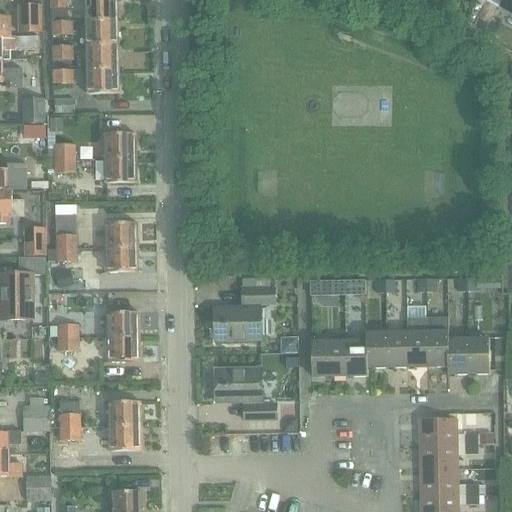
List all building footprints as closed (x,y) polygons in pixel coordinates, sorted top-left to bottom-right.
[(67,0),(50,0),(51,11),(67,10),(67,0)] [(85,0),(86,23),(118,22),(117,0),(85,0)] [(511,0),(505,0),(501,8),(511,14),(511,0)] [(18,34),(41,35),(42,9),(19,9),(18,34)] [(67,10),(51,11),(51,23),(68,23),(67,10)] [(0,61),(2,62),(10,62),(10,52),(38,51),(38,38),(12,38),(11,19),(0,19),(0,61)] [(118,47),(118,22),(86,23),(87,47),(118,47)] [(51,23),(51,37),(73,36),(73,23),(68,23),(51,23)] [(52,48),(53,62),(74,61),(73,47),(52,48)] [(118,71),(118,47),(87,47),(87,72),(118,71)] [(2,70),(2,62),(0,61),(0,82),(10,83),(10,89),(22,89),(22,69),(2,70)] [(52,72),(53,85),(75,84),(74,71),(52,72)] [(119,96),(118,71),(87,72),(88,96),(119,96)] [(43,125),(43,100),(24,100),(24,125),(43,125)] [(55,115),(75,115),(75,101),(55,101),(55,115)] [(0,109),(0,122),(18,122),(18,110),(0,109)] [(62,117),(49,118),(50,131),(63,131),(62,117)] [(23,128),(23,138),(43,137),(43,128),(23,128)] [(105,135),(105,160),(136,160),(135,135),(105,135)] [(54,148),(55,175),(77,174),(76,147),(54,148)] [(136,184),(136,160),(105,160),(105,185),(136,184)] [(9,169),(0,169),(0,192),(6,193),(13,192),(26,192),(26,165),(9,165),(9,169)] [(359,171),(265,170),(265,196),(261,196),(261,208),(265,208),(265,233),(359,233),(359,207),(362,207),(362,196),(359,196),(359,171)] [(6,193),(0,192),(0,225),(9,225),(9,219),(24,219),(24,202),(13,202),(13,192),(6,193)] [(87,207),(103,207),(103,192),(87,192),(87,207)] [(76,236),(76,206),(55,206),(56,250),(49,251),(49,264),(79,263),(78,236),(76,236)] [(106,224),(107,249),(138,249),(138,223),(106,224)] [(27,256),(47,256),(46,229),(26,230),(27,256)] [(81,259),(98,261),(101,237),(84,235),(81,259)] [(139,274),(138,249),(107,249),(107,275),(139,274)] [(0,318),(4,319),(4,321),(34,321),(34,276),(48,275),(47,258),(21,258),(21,276),(3,276),(3,301),(0,300),(0,318)] [(71,269),(56,273),(60,288),(75,284),(71,269)] [(459,293),(468,293),(468,280),(459,280),(459,293)] [(477,280),(468,280),(468,293),(477,293),(477,280)] [(418,294),(427,294),(427,281),(417,282),(418,294)] [(435,281),(427,281),(427,294),(436,294),(435,281)] [(377,295),(386,295),(386,282),(377,282),(377,295)] [(395,282),(386,282),(386,295),(395,295),(395,282)] [(324,283),(310,283),(310,297),(324,297),(324,283)] [(336,296),(347,296),(347,283),(336,283),(336,296)] [(261,306),(276,306),(276,291),(244,291),(244,310),(217,310),(217,343),(262,342),(261,306)] [(108,314),(109,339),(140,339),(140,314),(108,314)] [(428,333),(427,333),(427,321),(409,321),(409,333),(408,333),(408,370),(429,369),(428,333)] [(448,321),(427,321),(427,333),(428,333),(429,369),(448,369),(448,333),(448,321)] [(58,326),(58,328),(50,328),(50,338),(58,338),(59,353),(80,353),(79,325),(58,326)] [(408,333),(387,334),(388,370),(408,370),(408,333)] [(449,377),(470,376),(469,340),(449,341),(449,333),(448,333),(448,369),(449,377)] [(387,334),(367,334),(366,334),(366,342),(367,342),(368,370),(388,370),(387,334)] [(298,338),(282,338),(282,354),(299,353),(298,338)] [(141,364),(140,339),(109,339),(109,364),(141,364)] [(490,340),(469,340),(470,376),(491,376),(490,340)] [(347,379),(368,378),(368,370),(367,342),(366,342),(346,343),(347,379)] [(327,379),(347,379),(346,343),(326,343),(326,345),(327,378),(327,379)] [(313,378),(327,378),(326,345),(313,345),(313,378)] [(298,360),(286,360),(286,369),(298,369),(298,360)] [(245,423),(277,423),(277,406),(263,406),(262,371),(217,371),(217,405),(245,405),(245,423)] [(31,407),(23,407),(23,434),(51,433),(50,407),(43,407),(43,400),(31,400),(31,407)] [(59,416),(60,443),(83,443),(82,416),(80,416),(80,402),(60,403),(61,416),(59,416)] [(110,404),(110,429),(142,429),(141,404),(110,404)] [(460,420),(423,420),(423,448),(460,446),(466,446),(465,436),(460,437),(460,420)] [(290,421),(285,425),(285,433),(297,433),(297,421),(290,421)] [(142,453),(142,429),(110,429),(111,454),(142,453)] [(0,433),(0,455),(10,455),(9,446),(22,445),(22,433),(8,433),(8,434),(0,433)] [(494,434),(480,434),(481,446),(494,446),(494,434)] [(465,436),(466,446),(478,446),(478,436),(465,436)] [(460,446),(423,448),(423,471),(460,471),(460,456),(466,456),(466,446),(460,446)] [(478,456),(478,446),(466,446),(466,456),(478,456)] [(10,465),(10,455),(0,455),(0,478),(9,479),(23,479),(22,465),(10,465)] [(78,459),(53,459),(53,474),(78,474),(78,459)] [(460,471),(423,471),(423,496),(460,496),(468,496),(468,486),(460,486),(460,471)] [(26,479),(27,503),(51,502),(50,478),(26,479)] [(481,496),(481,486),(468,486),(468,496),(481,496)] [(115,494),(115,511),(143,511),(143,494),(115,494)] [(460,496),(423,496),(422,511),(459,511),(460,506),(468,506),(468,496),(460,496)] [(481,506),(481,496),(468,496),(468,506),(481,506)]
